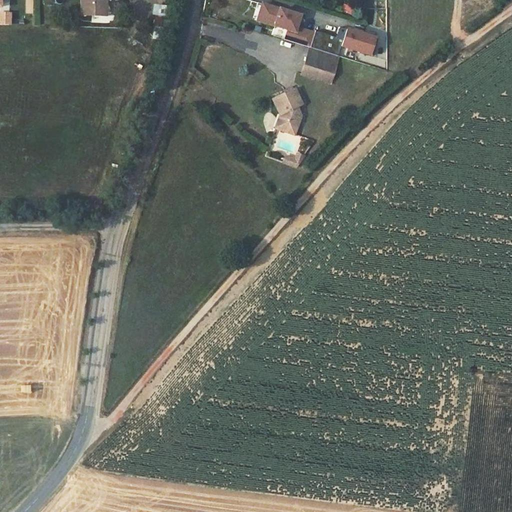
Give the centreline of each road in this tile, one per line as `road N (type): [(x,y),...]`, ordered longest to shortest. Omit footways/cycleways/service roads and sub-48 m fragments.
road 1 (track): [(92,414),(110,404),(375,119),(511,9)]
road 2 (unclassified): [(185,0),(161,97),(111,236),(92,414),(62,470),(18,511)]
